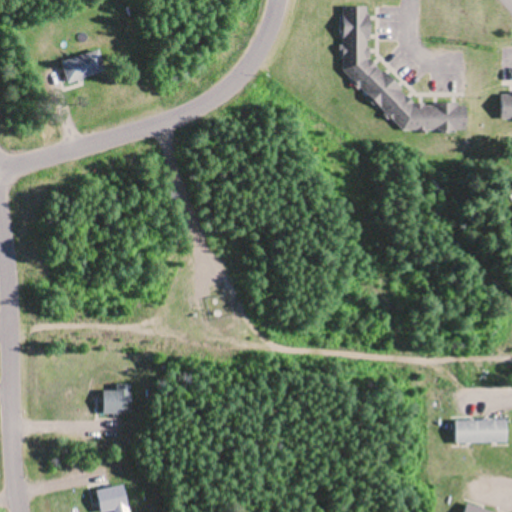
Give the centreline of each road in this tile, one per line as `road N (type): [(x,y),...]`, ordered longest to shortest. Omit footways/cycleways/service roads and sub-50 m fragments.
road 1 (residential): [(0,165),(205,101),(254,54),(275,0)]
road 2 (residential): [(21,511),(0,210)]
